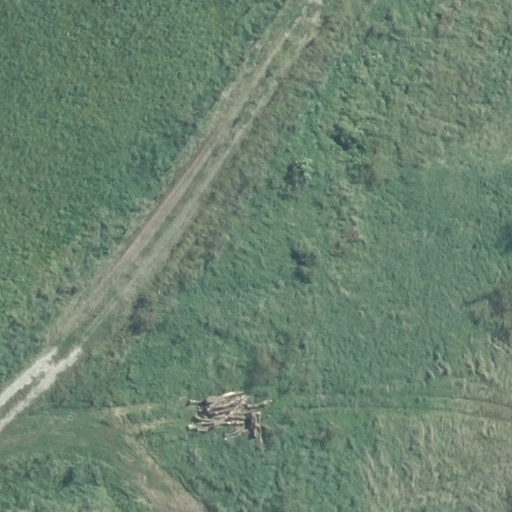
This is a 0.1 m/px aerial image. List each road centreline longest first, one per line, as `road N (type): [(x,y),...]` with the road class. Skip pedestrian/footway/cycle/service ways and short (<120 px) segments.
road 1 (track): [(0,414),(110,310),(233,148),(329,0)]
road 2 (track): [(173,511),(149,485),(15,400)]
